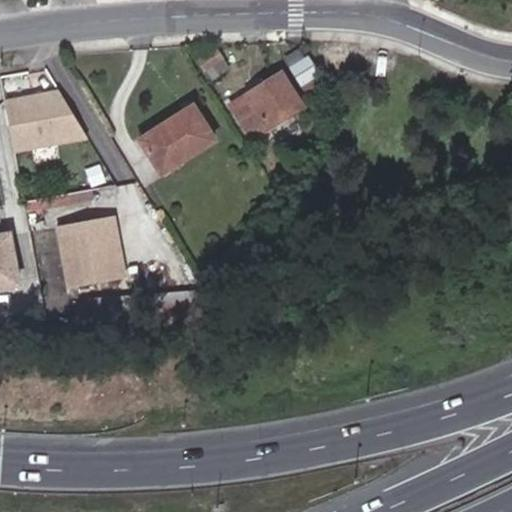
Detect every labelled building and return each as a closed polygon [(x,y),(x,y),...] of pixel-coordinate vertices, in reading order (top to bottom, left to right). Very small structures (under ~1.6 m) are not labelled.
[(282,58),(289,69),(306,58),(300,47),(282,58)] [(217,53),(198,64),(209,82),(228,71),(217,53)] [(306,58),(289,69),(301,87),(318,76),(306,58)] [(280,75),(244,98),(264,131),(301,107),(280,75)] [(318,76),(301,87),(308,99),(325,87),(318,76)] [(57,86),(2,97),(13,150),(88,139),(57,86)] [(264,131),(244,98),(228,108),(249,141),(264,131)] [(213,142),(192,107),(140,141),(161,174),(213,142)] [(114,215),(56,226),(67,288),(125,278),(114,215)] [(11,228),(0,229),(0,287),(21,284),(11,228)]
